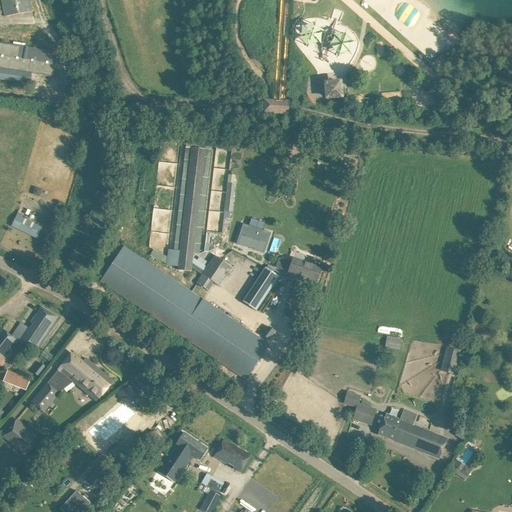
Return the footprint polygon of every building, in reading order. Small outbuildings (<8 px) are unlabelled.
[(29,0),(1,0),(5,16),(31,11),(29,0)] [(323,64),(328,65),(331,65),(339,60),(349,58),(353,46),(345,37),(333,37),(333,33),(337,19),(336,18),(332,33),(330,36),(327,34),(320,31),(315,25),(304,31),(299,41),(308,52),(317,56),(323,64)] [(0,78),(30,83),(31,73),(54,77),(58,52),(41,49),(27,47),(28,44),(13,42),(13,45),(0,43),(0,78)] [(331,100),(330,98),(341,97),(340,83),(326,84),(327,100),(331,100)] [(382,92),(382,100),(400,101),(400,92),(382,92)] [(303,97),(311,108),(317,104),(308,93),(303,97)] [(289,101),(284,101),(284,103),(282,103),(275,103),(274,102),(274,100),(272,100),(269,100),(263,100),(262,114),(288,116),(289,101)] [(215,256),(204,271),(191,262),(192,252),(200,253),(211,150),(186,147),(174,251),(170,250),(168,265),(178,266),(178,270),(190,271),(191,267),(202,274),(197,282),(209,290),(214,283),(218,287),(232,268),(215,256)] [(232,211),(235,184),(230,183),(227,211),(232,211)] [(42,229),(17,216),(12,225),(37,238),(42,229)] [(332,223),(329,224),(327,227),(329,232),(333,233),(336,230),(336,226),(332,223)] [(270,233),(261,230),(260,234),(248,230),(249,226),(243,224),(236,244),(242,246),(244,242),(251,244),(249,248),(264,253),(270,233)] [(269,347),(270,346),(269,346),(271,342),(268,340),(263,335),(254,329),(252,332),(124,246),(106,273),(100,281),(246,380),(268,347),(269,347)] [(293,259),(291,266),(288,275),(315,285),(324,261),(313,257),(310,265),(293,259)] [(278,277),(265,268),(242,302),(255,311),(278,277)] [(20,324),(11,337),(0,328),(0,327),(0,378),(0,377),(0,366),(11,351),(17,342),(31,351),(55,315),(39,304),(28,322),(29,323),(26,327),(24,326),(20,324)] [(263,335),(268,340),(275,331),(269,327),(263,335)] [(386,337),(384,348),(399,350),(401,339),(386,337)] [(440,371),(454,374),(460,350),(446,347),(440,371)] [(72,353),(58,369),(73,382),(97,402),(113,381),(98,368),(97,369),(93,366),(94,365),(90,362),(87,366),(83,362),(72,353)] [(32,387),(33,383),(29,382),(30,379),(7,370),(2,382),(25,391),(29,391),(31,387),(32,387)] [(60,393),(47,383),(31,402),(44,412),(60,393)] [(360,395),(347,391),(343,403),(357,407),(360,395)] [(112,410),(87,431),(94,438),(99,434),(106,441),(125,425),(124,424),(136,414),(125,400),(112,411),(112,410)] [(374,412),(359,407),(356,418),(371,423),(374,412)] [(385,415),(378,434),(439,459),(443,449),(447,439),(413,426),(417,415),(404,410),(399,420),(385,415)] [(15,422),(3,436),(23,453),(35,438),(15,422)] [(200,461),(208,449),(184,432),(158,470),(174,481),(189,460),(193,463),(196,458),(200,461)] [(241,472),(251,455),(223,439),(213,457),(227,465),(228,463),(234,467),(233,468),(241,472)] [(457,462),(454,472),(467,477),(471,467),(457,462)] [(107,475),(98,466),(86,479),(96,487),(107,475)] [(211,476),(211,477),(200,471),(194,483),(205,489),(206,486),(218,492),(223,482),(211,476)] [(205,511),(212,511),(222,497),(210,489),(198,508),(205,511)] [(63,511),(82,511),(90,503),(77,491),(60,509),(63,511)] [(165,495),(160,491),(155,497),(160,501),(165,495)]
